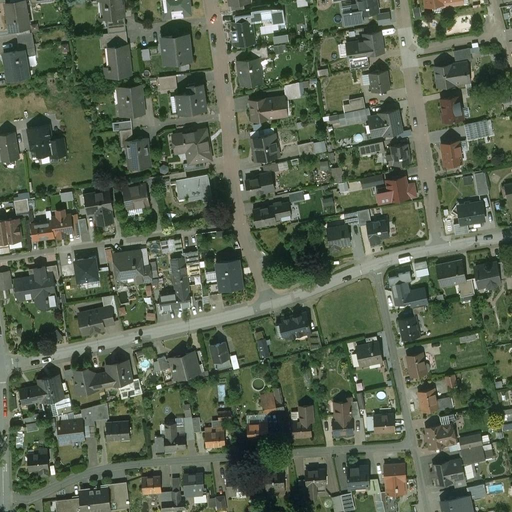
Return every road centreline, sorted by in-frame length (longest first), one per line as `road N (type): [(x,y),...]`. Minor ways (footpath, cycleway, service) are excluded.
road 1 (residential): [(3,497),(28,499),(129,465),(414,445)]
road 2 (residential): [(2,369),(271,304)]
road 3 (residential): [(239,223),(0,259)]
road 4 (residential): [(211,0),(239,223)]
road 5 (residential): [(438,249),(410,52)]
road 6 (residential): [(374,265),(414,445)]
road 7 (residential): [(2,369),(3,497)]
